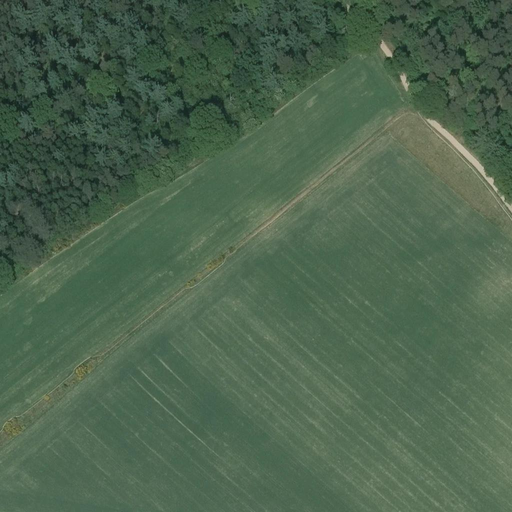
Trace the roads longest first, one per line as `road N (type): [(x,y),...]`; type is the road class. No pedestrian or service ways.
road 1 (track): [(511,207),(430,121),(342,0)]
road 2 (track): [(394,65),(507,0)]
